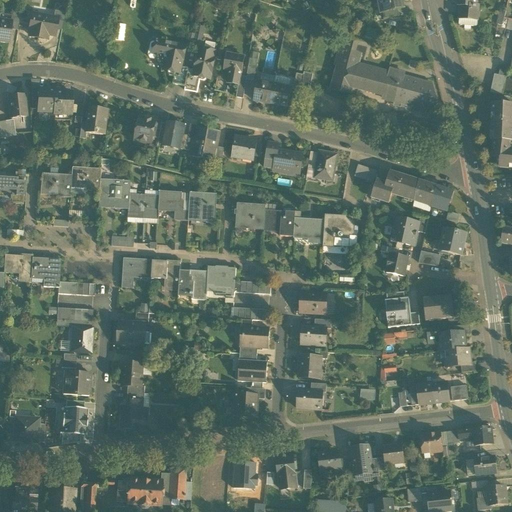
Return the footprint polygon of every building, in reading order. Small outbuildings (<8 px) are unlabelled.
[(402,6),(400,0),(385,0),(378,2),(379,7),(382,9),(383,14),(397,11),(400,10),(402,6)] [(476,7),(476,0),(455,0),(456,1),(456,4),(457,5),(459,7),(461,7),(460,18),(477,19),(478,7),(476,7)] [(300,5),(303,12),(310,9),(306,2),(300,5)] [(63,5),(55,4),(54,11),(61,12),(63,5)] [(397,11),(383,14),(384,20),(398,17),(397,11)] [(55,29),(62,30),(64,15),(55,13),(54,19),(57,19),(55,29)] [(30,36),(46,39),(47,35),(54,36),(55,29),(57,19),(54,19),(32,15),(29,31),(30,32),(30,36)] [(10,30),(18,31),(20,18),(11,17),(10,23),(11,23),(10,30)] [(477,19),(460,18),(459,26),(476,27),(477,19)] [(0,40),(8,42),(10,30),(11,23),(10,23),(0,21),(0,40)] [(196,36),(195,36),(194,41),(201,42),(204,28),(198,27),(196,36)] [(156,41),(156,43),(154,51),(157,55),(160,56),(159,59),(162,63),(165,64),(164,71),(175,73),(180,74),(181,68),(183,60),(184,61),(186,47),(158,41),(157,41),(156,41)] [(354,44),(342,41),(335,65),(337,66),(332,88),(350,93),(352,87),(358,65),(361,56),(351,53),(354,44)] [(156,58),(159,59),(160,56),(157,55),(154,51),(156,43),(153,42),(151,44),(148,56),(150,59),(154,60),(156,58)] [(206,43),(204,50),(214,52),(216,45),(206,43)] [(216,53),(214,52),(204,50),(199,49),(195,71),(194,75),(194,77),(197,77),(197,80),(200,81),(202,81),(202,79),(210,80),(216,53)] [(249,66),(256,67),(258,53),(251,52),(249,66)] [(237,86),(238,86),(240,77),(243,58),(232,56),(232,58),(227,57),(224,70),(230,72),(229,75),(227,76),(226,82),(228,84),(237,86)] [(389,73),(358,65),(352,87),(388,97),(387,101),(394,103),(393,106),(413,111),(413,112),(426,115),(426,114),(427,115),(438,105),(432,85),(403,77),(404,73),(396,71),(390,70),(389,73)] [(249,66),(247,78),(246,81),(255,82),(257,68),(256,67),(249,66)] [(173,85),(185,87),(188,73),(189,70),(181,68),(180,74),(175,73),(173,85)] [(194,75),(188,73),(185,87),(185,91),(197,94),(200,81),(197,80),(197,77),(194,77),(194,75)] [(313,75),(304,73),(301,91),(309,92),(313,75)] [(260,82),(275,84),(276,77),(262,74),(260,82)] [(294,88),(301,90),(303,75),(297,74),(294,88)] [(490,94),(502,96),(506,78),(494,75),(490,94)] [(243,100),(246,81),(247,78),(240,77),(238,86),(237,86),(235,99),(243,100)] [(290,80),(276,77),(275,84),(288,87),(290,80)] [(39,80),(30,81),(31,97),(38,97),(39,90),(39,80)] [(254,100),(271,104),(275,84),(260,82),(258,81),(254,100)] [(288,87),(275,84),(271,104),(289,107),(293,88),(288,87)] [(38,112),(54,113),(55,93),(55,91),(39,90),(38,97),(38,112)] [(71,93),(55,93),(54,113),(54,114),(70,115),(71,106),(71,93)] [(8,96),(10,119),(26,117),(24,95),(8,96)] [(74,118),(81,119),(83,105),(76,104),(76,106),(75,115),(74,118)] [(494,141),(495,141),(511,141),(511,104),(501,104),(493,104),(493,114),(495,114),(495,123),(492,123),(492,133),(495,133),(494,141)] [(87,134),(103,136),(104,127),(106,127),(108,110),(90,108),(88,125),(87,134)] [(147,145),(149,146),(152,144),(153,141),(152,140),(152,138),(156,121),(155,120),(155,121),(149,120),(149,119),(140,117),(135,142),(146,144),(147,145)] [(13,121),(5,122),(8,138),(15,137),(13,121)] [(152,138),(159,140),(163,122),(156,121),(152,138)] [(174,149),(179,150),(182,136),(184,127),(168,123),(163,147),(165,147),(165,144),(174,146),(174,149)] [(79,139),(86,140),(87,134),(88,125),(81,124),(81,125),(80,130),(79,139)] [(191,124),(188,137),(195,138),(196,129),(197,125),(191,124)] [(192,155),(215,159),(217,148),(220,134),(196,129),(195,138),(191,155),(191,158),(192,155)] [(179,150),(185,151),(188,137),(182,136),(179,150)] [(231,158),(253,162),(254,157),(256,145),(256,143),(245,141),(245,139),(235,137),(231,158)] [(511,141),(495,141),(493,158),(501,159),(500,168),(509,169),(510,166),(511,166),(511,141)] [(265,165),(275,166),(277,151),(278,152),(279,145),(269,143),(265,165)] [(254,157),(260,158),(262,146),(256,145),(254,157)] [(215,159),(222,161),(224,149),(217,148),(215,159)] [(280,171),(295,173),(299,170),(300,170),(302,156),(278,152),(277,151),(275,166),(281,167),(280,171)] [(323,180),(332,182),(337,155),(319,153),(319,156),(316,169),(316,173),(315,176),(324,177),(323,180)] [(307,171),(314,172),(315,169),(316,169),(319,156),(310,154),(307,171)] [(355,176),(373,183),(377,172),(359,166),(355,176)] [(85,192),(100,192),(101,180),(101,170),(87,169),(87,170),(71,169),(71,176),(70,187),(86,188),(85,192)] [(392,194),(414,202),(418,182),(390,173),(386,184),(377,181),(371,198),(389,203),(392,194)] [(70,195),(70,187),(71,176),(57,175),(57,176),(49,176),(41,175),(40,193),(55,194),(55,198),(69,199),(70,195)] [(0,178),(0,198),(10,199),(9,200),(11,200),(10,204),(23,205),(25,177),(5,176),(5,178),(0,178)] [(99,208),(129,210),(130,195),(131,182),(101,180),(100,192),(99,208)] [(414,202),(431,207),(436,187),(418,182),(414,202)] [(70,187),(70,195),(86,196),(85,192),(86,188),(70,187)] [(453,193),(436,187),(431,207),(447,212),(453,193)] [(188,222),(188,219),(189,212),(183,212),(184,202),(181,202),(182,193),(160,192),(160,197),(159,212),(175,213),(174,221),(188,222)] [(183,212),(189,212),(190,194),(182,193),(181,202),(184,202),(183,212)] [(190,194),(189,212),(188,219),(207,220),(207,223),(214,224),(216,196),(190,194)] [(128,218),(143,219),(145,196),(130,195),(129,210),(128,218)] [(158,220),(159,212),(160,197),(145,196),(143,219),(158,220)] [(429,213),(431,207),(414,202),(413,208),(429,213)] [(238,205),(236,224),(252,225),(251,229),(263,230),(263,229),(264,229),(265,211),(265,207),(238,205)] [(85,212),(68,211),(68,218),(85,219),(85,212)] [(280,237),(293,238),(294,219),(295,213),(275,212),(268,211),(267,230),(280,230),(280,237)] [(446,221),(458,224),(460,216),(448,212),(446,221)] [(334,246),(335,234),(353,235),(354,231),(354,227),(346,226),(346,218),(325,217),(324,221),(323,245),(334,246)] [(417,232),(425,234),(428,219),(420,217),(419,224),(417,232)] [(312,244),(323,245),(324,221),(294,219),(293,238),(293,239),(313,240),(312,244)] [(403,245),(411,246),(415,244),(415,243),(417,232),(419,224),(396,219),(391,242),(397,243),(403,245)] [(511,258),(511,229),(504,228),(501,245),(507,246),(505,256),(510,258),(511,258)] [(441,252),(460,256),(462,244),(463,244),(465,234),(444,230),(442,242),(443,242),(441,252)] [(357,232),(354,231),(353,235),(335,234),(334,246),(349,246),(348,250),(350,249),(352,249),(354,248),(356,246),(357,232)] [(111,247),(126,248),(127,242),(127,239),(112,238),(111,247)] [(381,252),(398,256),(399,250),(396,249),(382,246),(381,252)] [(419,264),(437,267),(439,256),(421,252),(419,264)] [(386,274),(404,277),(408,258),(390,254),(386,274)] [(31,284),(31,277),(32,259),(32,256),(26,255),(26,257),(4,256),(3,270),(3,271),(21,272),(21,283),(31,284)] [(60,260),(32,259),(31,277),(43,278),(43,287),(58,289),(59,283),(60,260)] [(133,275),(151,276),(152,262),(124,260),(122,288),(133,288),(133,278),(133,275)] [(168,291),(178,292),(180,271),(180,263),(152,262),(151,276),(151,279),(168,280),(168,291)] [(208,267),(208,274),(207,290),(226,291),(225,296),(234,297),(234,294),(234,293),(235,282),(236,269),(208,267)] [(206,295),(207,290),(208,274),(190,272),(180,271),(178,292),(178,293),(191,294),(191,300),(206,301),(206,295)] [(304,313),(325,315),(326,295),(301,293),(301,305),(305,305),(304,313)] [(335,295),(326,295),(325,315),(334,315),(335,295)] [(423,299),(426,322),(454,318),(451,296),(423,299)] [(387,301),(385,301),(388,329),(412,326),(410,314),(406,315),(405,299),(404,299),(387,301)] [(141,304),(140,314),(149,315),(149,305),(141,304)] [(205,312),(205,318),(218,319),(218,310),(208,309),(208,312),(205,312)] [(418,313),(410,314),(412,326),(420,325),(418,313)] [(144,325),(148,325),(149,315),(140,314),(136,314),(135,324),(144,324),(144,325)] [(327,330),(331,330),(331,321),(315,320),(314,328),(325,329),(325,330),(327,330)] [(142,345),(143,345),(143,333),(144,325),(144,324),(135,324),(120,323),(119,344),(142,345)] [(463,333),(463,336),(470,335),(469,326),(454,328),(454,334),(463,333)] [(253,349),(268,350),(269,329),(252,328),(241,327),(241,328),(243,328),(242,347),(240,347),(239,348),(253,349)] [(301,346),(324,347),(325,330),(325,329),(314,328),(302,327),(301,346)] [(73,353),(91,355),(93,329),(92,329),(79,328),(75,328),(73,353)] [(146,333),(143,333),(143,345),(150,346),(151,344),(152,334),(150,333),(146,333)] [(434,345),(439,344),(439,343),(442,343),(441,336),(438,336),(438,334),(438,333),(428,334),(429,343),(434,342),(434,345)] [(454,334),(441,336),(442,343),(439,343),(439,344),(440,352),(447,352),(465,350),(463,336),(463,333),(454,334)] [(394,334),(383,335),(384,346),(395,345),(395,339),(394,334)] [(202,343),(194,343),(194,352),(201,352),(202,343)] [(468,349),(465,350),(447,352),(448,359),(446,359),(447,367),(460,366),(470,365),(468,349)] [(299,377),(309,378),(309,376),(319,376),(320,360),(320,359),(313,358),(300,357),(299,377)] [(251,389),(262,390),(263,383),(266,383),(267,363),(252,362),(239,361),(239,362),(242,363),(241,372),(238,372),(237,382),(252,383),(251,389)] [(128,387),(141,387),(142,376),(143,365),(124,363),(122,387),(128,387)] [(460,366),(461,374),(473,372),(472,364),(470,365),(460,366)] [(152,365),(143,365),(142,376),(151,377),(152,365)] [(63,395),(88,397),(90,374),(65,372),(63,395)] [(441,384),(432,385),(434,404),(449,402),(447,383),(441,384)] [(321,393),(326,394),(326,385),(311,384),(311,392),(321,393)] [(432,385),(417,387),(417,393),(419,406),(434,404),(432,385)] [(467,386),(459,387),(461,401),(468,400),(467,386)] [(453,402),(461,401),(459,387),(451,388),(453,402)] [(256,400),(264,400),(265,390),(262,390),(251,389),(250,396),(257,397),(256,400)] [(361,390),(360,400),(375,401),(376,391),(361,390)] [(297,410),(320,411),(321,393),(311,392),(298,391),(297,410)] [(399,394),(400,407),(407,407),(406,393),(399,394)] [(235,415),(256,416),(256,400),(257,397),(250,396),(236,396),(235,415)] [(119,429),(130,430),(131,421),(148,422),(149,409),(143,408),(144,401),(130,400),(130,401),(130,407),(121,407),(119,429)] [(59,434),(59,435),(61,435),(80,436),(85,437),(85,435),(84,435),(85,428),(87,428),(87,427),(86,427),(87,419),(87,418),(86,418),(87,410),(83,409),(65,408),(64,408),(64,409),(64,415),(63,415),(62,428),(63,428),(62,434),(59,434)] [(4,418),(0,421),(0,426),(2,429),(8,423),(4,418)] [(38,425),(39,419),(15,418),(13,442),(37,443),(38,425)] [(473,430),(474,438),(475,447),(493,445),(491,428),(473,430)] [(459,440),(466,439),(474,438),(473,430),(458,432),(459,440)] [(446,433),(447,446),(448,456),(454,455),(453,444),(460,443),(459,440),(458,432),(446,433)] [(429,451),(430,453),(441,452),(442,452),(441,447),(440,434),(421,436),(423,452),(429,451)] [(61,435),(61,445),(80,443),(80,436),(61,435)] [(475,447),(474,438),(466,439),(467,447),(475,447)] [(385,466),(394,465),(405,463),(402,445),(383,448),(384,458),(385,466)] [(355,477),(356,481),(364,480),(363,475),(372,474),(370,460),(369,447),(352,449),(352,450),(353,458),(355,477)] [(318,455),(320,472),(341,470),(339,452),(318,455)] [(462,455),(462,462),(466,462),(475,461),(475,460),(475,453),(462,455)] [(277,476),(279,476),(295,474),(293,458),(284,459),(284,461),(276,461),(277,476)] [(384,458),(377,459),(379,472),(386,471),(385,466),(384,458)] [(475,461),(476,476),(496,474),(494,458),(475,460),(475,461)] [(379,477),(379,472),(377,459),(370,460),(372,474),(372,478),(379,477)] [(467,477),(476,476),(475,461),(466,462),(467,477)] [(256,464),(235,463),(233,489),(248,490),(249,486),(255,486),(258,487),(258,476),(255,475),(256,464)] [(406,471),(405,463),(394,465),(395,472),(406,471)] [(160,474),(160,482),(161,482),(160,500),(171,500),(183,501),(184,483),(185,470),(170,469),(170,475),(160,474)] [(303,489),(311,490),(312,471),(304,471),(303,489)] [(406,474),(407,485),(419,484),(418,473),(406,474)] [(296,489),(295,474),(279,476),(280,490),(296,489)] [(372,482),(372,478),(372,474),(363,475),(364,480),(364,483),(372,482)] [(129,480),(128,483),(128,494),(127,504),(138,504),(138,507),(141,509),(146,510),(149,507),(149,505),(160,506),(160,500),(161,482),(160,482),(151,481),(151,483),(139,482),(139,481),(129,480)] [(117,493),(128,494),(128,483),(118,482),(117,493)] [(183,501),(190,502),(191,484),(184,483),(183,501)] [(78,511),(89,511),(91,485),(81,484),(79,507),(78,511)] [(488,492),(488,498),(489,506),(490,506),(507,504),(505,487),(487,489),(488,492)] [(74,492),(76,492),(77,490),(48,488),(46,511),(75,511),(76,503),(73,503),(72,511),(49,511),(51,491),(74,492)] [(407,490),(409,503),(422,502),(421,489),(407,490)] [(49,511),(72,511),(73,503),(74,492),(51,491),(49,511)] [(35,511),(37,502),(37,499),(35,499),(35,493),(15,492),(14,500),(12,500),(11,509),(12,509),(11,511),(35,511)] [(451,501),(458,500),(458,492),(450,493),(451,501)] [(116,503),(127,504),(128,494),(117,493),(116,503)] [(429,506),(429,509),(431,509),(434,511),(433,511),(439,511),(452,511),(451,501),(452,501),(451,501),(450,493),(428,495),(429,506)] [(490,510),(490,506),(489,506),(488,498),(478,499),(476,499),(478,511),(490,510)] [(374,502),(375,505),(375,511),(393,511),(392,500),(374,502)] [(317,511),(345,511),(346,502),(318,501),(317,511)]
